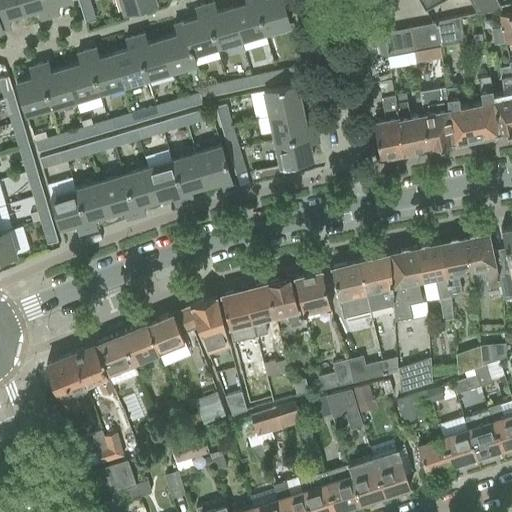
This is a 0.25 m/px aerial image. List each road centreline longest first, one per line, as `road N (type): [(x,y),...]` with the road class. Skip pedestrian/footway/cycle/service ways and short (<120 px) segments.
road 1 (tertiary): [(3,323),(244,234),(511,176)]
road 2 (residential): [(187,0),(0,58)]
road 3 (residential): [(351,157),(315,0)]
